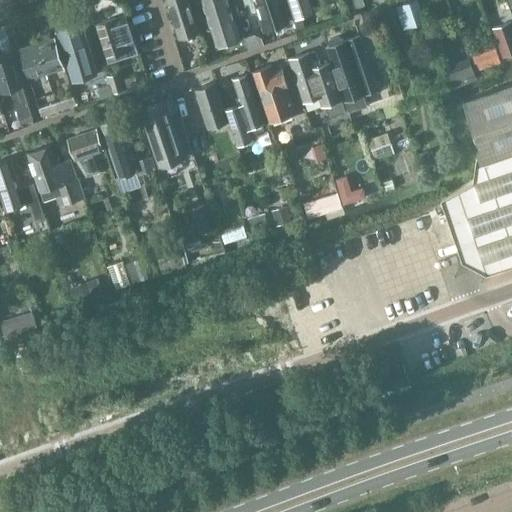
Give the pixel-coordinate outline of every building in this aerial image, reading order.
[(166,0),(179,37),(198,31),(188,0),(166,0)] [(201,0),(216,44),(239,37),(227,0),(201,0)] [(254,0),(264,29),(288,21),(281,0),(254,0)] [(286,0),(292,16),(316,9),(313,0),(286,0)] [(363,0),(347,0),(351,10),(365,4),(363,0)] [(417,0),(415,0),(402,5),(410,27),(425,22),(417,0)] [(129,14),(96,25),(107,62),(140,52),(129,14)] [(301,16),(293,19),(297,29),(304,27),(301,16)] [(72,80),(96,73),(80,21),(56,28),(72,80)] [(511,24),(511,22),(493,28),(503,56),(511,52),(511,24)] [(37,75),(63,66),(54,37),(50,38),(46,34),(37,36),(37,42),(19,48),(29,78),(37,75)] [(329,46),(326,47),(345,102),(348,110),(366,104),(363,95),(378,90),(359,35),(343,41),(341,37),(338,35),(329,38),(327,42),(329,46)] [(480,48),(471,51),(478,70),(487,66),(480,48)] [(319,65),(314,51),(309,52),(288,59),(300,93),(303,102),(321,95),(328,116),(344,111),(341,100),(342,99),(329,62),(319,65)] [(5,58),(2,56),(0,56),(0,86),(1,91),(9,88),(13,101),(19,123),(32,119),(26,98),(13,56),(5,58)] [(251,72),(261,101),(268,121),(296,112),(281,69),(272,72),(270,65),(251,72)] [(120,73),(107,77),(109,84),(112,93),(125,89),(120,73)] [(236,142),(252,137),(248,125),(263,120),(247,73),(232,78),(240,103),(224,108),(236,142)] [(207,127),(226,121),(214,82),(195,88),(207,127)] [(112,94),(112,93),(109,84),(97,88),(100,98),(112,94)] [(511,84),(462,101),(477,145),(477,188),(442,199),(462,262),(486,274),(511,266),(511,84)] [(73,96),(55,102),(58,111),(76,105),(73,96)] [(179,111),(175,99),(164,103),(164,102),(140,110),(159,165),(182,157),(168,115),(179,111)] [(55,102),(38,107),(42,117),(58,111),(55,102)] [(117,176),(134,170),(116,117),(99,123),(117,176)] [(96,129),(68,139),(74,157),(86,176),(101,170),(95,150),(102,147),(96,129)] [(386,135),(372,139),(378,158),(392,154),(386,135)] [(55,163),(49,145),(27,152),(39,189),(53,184),(58,199),(60,204),(84,196),(82,191),(76,176),(71,159),(55,163)] [(149,156),(135,160),(139,173),(153,169),(149,156)] [(19,186),(10,158),(0,161),(0,194),(5,209),(24,202),(30,202),(32,210),(41,207),(32,182),(19,186)] [(391,179),(383,182),(386,190),(394,187),(391,179)] [(362,187),(351,191),(354,201),(365,197),(362,187)] [(338,193),(304,203),(308,218),(342,207),(338,193)] [(286,206),(272,210),(276,225),(290,220),(286,206)] [(178,241),(164,245),(168,259),(182,255),(178,241)] [(141,257),(126,262),(133,283),(148,277),(141,257)] [(122,260),(108,265),(115,287),(129,282),(122,260)] [(79,284),(69,287),(76,305),(86,301),(79,284)] [(34,315),(3,324),(8,343),(39,334),(34,315)]
